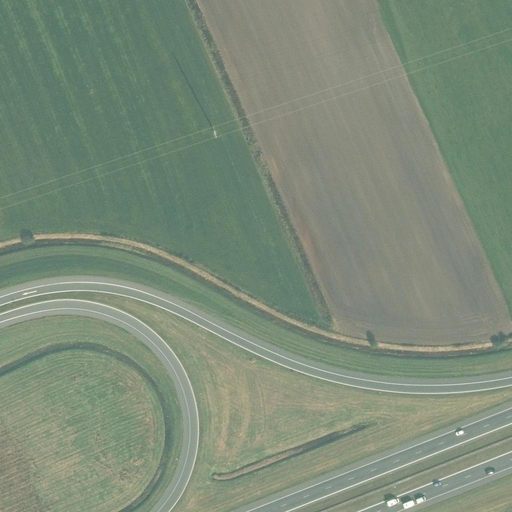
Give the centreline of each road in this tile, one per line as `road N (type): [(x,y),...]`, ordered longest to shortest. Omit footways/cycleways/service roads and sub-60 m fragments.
road 1 (motorway): [(511,381),(429,389),(343,379),(114,289),(66,285),(0,300)]
road 2 (motorway): [(0,317),(85,305),(119,314),(164,348),(186,385),(194,432),(187,471),(162,511)]
road 3 (motorway): [(511,414),(263,511)]
road 4 (motorway): [(375,511),(511,458)]
